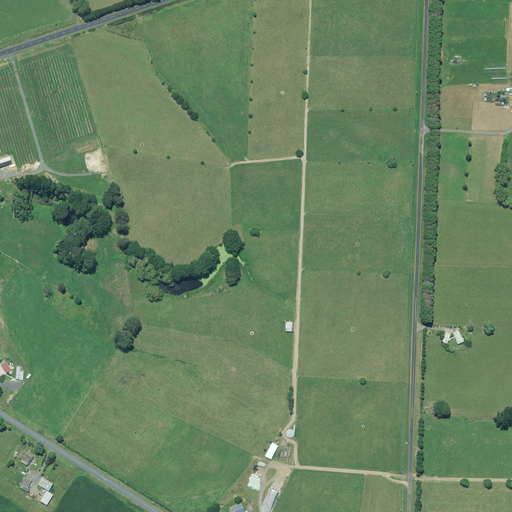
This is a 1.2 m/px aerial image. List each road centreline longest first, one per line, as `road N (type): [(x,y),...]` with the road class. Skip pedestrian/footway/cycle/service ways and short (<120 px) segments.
road 1 (unclassified): [(408,511),(427,0)]
road 2 (unclassified): [(0,413),(156,511)]
road 3 (tertiary): [(164,0),(0,54)]
